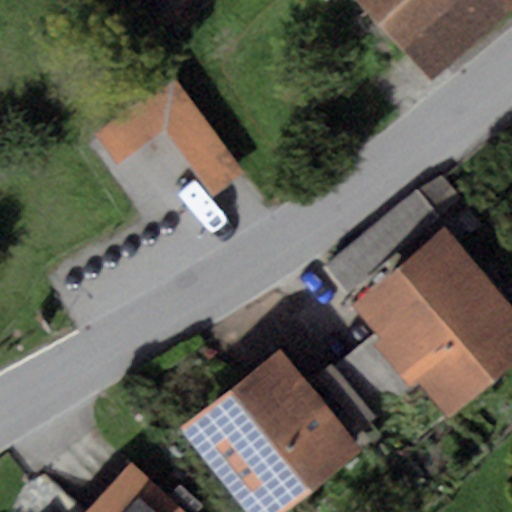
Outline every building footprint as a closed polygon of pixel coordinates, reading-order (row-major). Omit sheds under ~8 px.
[(170,0),(143,0),(157,14),(170,0)] [(511,0),(359,0),(433,82),(511,9),(511,0)] [(213,196),(246,172),(174,76),(94,135),(117,166),(165,131),(213,196)] [(511,311),(447,233),(356,307),(383,339),(374,347),(411,391),(418,386),(444,418),(511,362),(511,311)] [(411,391),(374,347),(369,341),(336,369),(378,419),(411,391)] [(278,348),(182,426),(251,511),(284,511),(361,450),(278,348)] [(378,419),(336,369),(333,365),(315,380),(367,441),(384,426),(378,419)] [(180,511),(130,464),(83,511),(180,511)]
